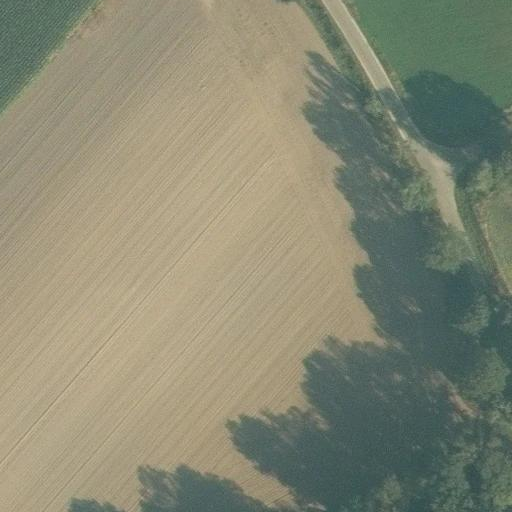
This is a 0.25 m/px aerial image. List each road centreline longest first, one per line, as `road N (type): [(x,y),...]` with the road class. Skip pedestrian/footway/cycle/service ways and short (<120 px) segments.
road 1 (unclassified): [(511,412),(434,173)]
road 2 (unclassified): [(434,173),(323,0)]
